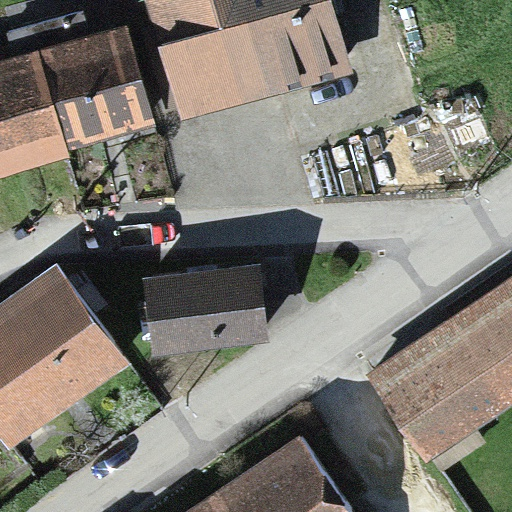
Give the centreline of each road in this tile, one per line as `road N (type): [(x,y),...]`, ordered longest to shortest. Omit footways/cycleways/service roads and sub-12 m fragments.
road 1 (residential): [(467,238),(252,225),(0,253)]
road 2 (residential): [(309,355),(90,511)]
road 3 (residential): [(467,238),(309,355)]
road 4 (residential): [(309,355),(411,511)]
